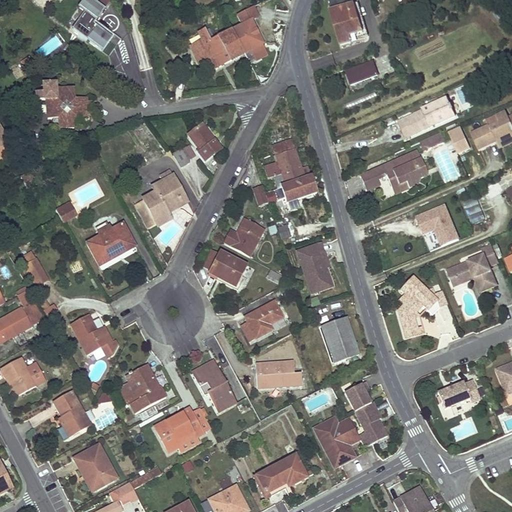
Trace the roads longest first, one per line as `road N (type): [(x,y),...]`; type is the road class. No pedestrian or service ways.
road 1 (residential): [(295,50),(392,383)]
road 2 (residential): [(267,101),(175,291)]
road 3 (residential): [(267,101),(248,95),(107,118)]
road 4 (residential): [(308,511),(425,449)]
road 5 (residential): [(392,383),(511,330)]
road 6 (residential): [(175,291),(195,311),(184,332),(172,335),(152,321),(156,297),(167,291)]
